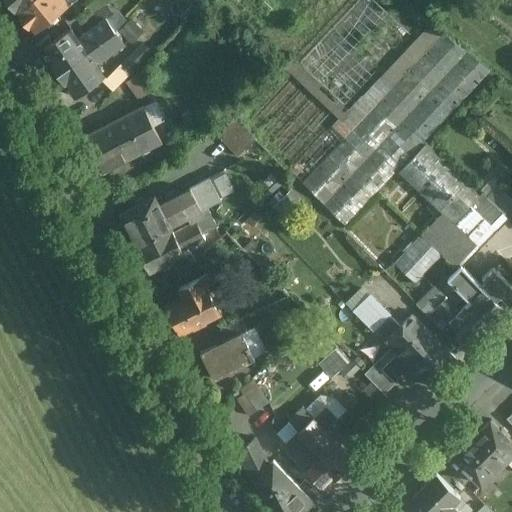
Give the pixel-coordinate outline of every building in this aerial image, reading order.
[(4,0),(8,4),(11,1),(18,11),(31,0),(4,0)] [(31,0),(18,11),(34,31),(71,0),(31,0)] [(106,19),(82,36),(81,42),(87,51),(115,32),(106,19)] [(71,28),(42,49),(50,61),(58,73),(87,51),(81,42),(71,28)] [(115,32),(87,51),(95,62),(100,62),(129,41),(123,33),(118,37),(115,32)] [(453,223),(471,206),(492,227),(505,213),(511,206),(511,199),(499,186),(487,197),(482,192),(479,195),(424,142),(491,71),(443,33),(353,128),(347,122),(302,168),(309,175),(302,182),(346,226),(398,170),(443,213),(431,225),(430,224),(394,263),(416,283),(442,255),(455,267),(476,244),(453,223)] [(87,51),(58,73),(75,97),(105,76),(95,62),(87,51)] [(315,55),(296,56),(297,74),(316,72),(315,55)] [(287,65),(241,113),(249,121),(295,73),(287,65)] [(144,69),(126,82),(139,100),(157,86),(144,69)] [(297,75),(251,123),(260,131),(306,83),(297,75)] [(308,85),(262,133),(270,141),(316,93),(308,85)] [(319,96),(273,144),(281,151),(327,103),(319,96)] [(145,105),(84,137),(102,173),(163,142),(145,105)] [(329,105),(283,153),(292,162),(338,113),(329,105)] [(257,139),(232,113),(213,130),(239,157),(257,139)] [(222,200),(211,178),(190,188),(191,190),(204,218),(174,233),(185,255),(190,252),(189,248),(206,239),(203,233),(217,226),(208,207),(222,200)] [(191,190),(160,205),(171,227),(174,233),(204,218),(191,190)] [(155,195),(121,212),(137,244),(171,227),(160,205),(155,195)] [(171,227),(137,244),(144,259),(142,263),(145,269),(150,270),(150,272),(168,263),(185,255),(174,233),(171,227)] [(185,255),(168,263),(176,279),(195,261),(190,252),(185,255)] [(506,312),(461,266),(447,279),(470,302),(466,305),(489,328),(506,312)] [(207,275),(180,288),(184,296),(169,303),(166,309),(176,330),(182,333),(220,314),(205,282),(209,280),(207,275)] [(390,315),(371,295),(354,311),(374,331),(390,315)] [(466,305),(462,309),(448,295),(435,307),(472,345),(489,328),(466,305)] [(412,314),(400,325),(412,338),(413,337),(446,371),(457,360),(437,340),(438,339),(433,334),(432,335),(412,314)] [(446,371),(413,337),(412,338),(400,325),(390,315),(376,330),(385,339),(385,340),(398,353),(430,386),(446,371)] [(253,358),(238,329),(197,349),(212,379),(253,358)] [(319,362),(332,376),(349,360),(337,346),(319,362)] [(396,382),(382,368),(398,353),(392,347),(365,373),(385,393),(396,382)] [(257,410),(245,393),(237,399),(248,415),(257,410)] [(339,418),(326,406),(314,418),(326,430),(339,418)] [(314,418),(313,418),(299,432),(317,450),(332,436),(326,430),(314,418)] [(510,436),(502,428),(501,429),(491,419),(468,442),(483,456),(493,447),(507,460),(511,454),(511,440),(509,437),(510,436)] [(317,450),(299,432),(284,447),(302,465),(317,450)] [(356,459),(332,435),(332,436),(317,450),(341,474),(356,459)] [(269,463),(255,436),(241,449),(273,511),(303,511),(313,501),(299,486),(287,473),(293,467),(279,453),(269,463)] [(483,456),(468,442),(455,455),(465,465),(463,467),(471,475),(473,473),(483,484),(507,460),(493,447),(483,456)] [(302,465),(301,466),(325,490),(341,474),(317,450),(302,465)] [(461,497),(437,473),(414,496),(430,511),(460,511),(453,505),(461,497)] [(321,494),(305,479),(299,486),(313,501),(321,494)] [(475,511),(493,511),(484,503),(475,511)]
